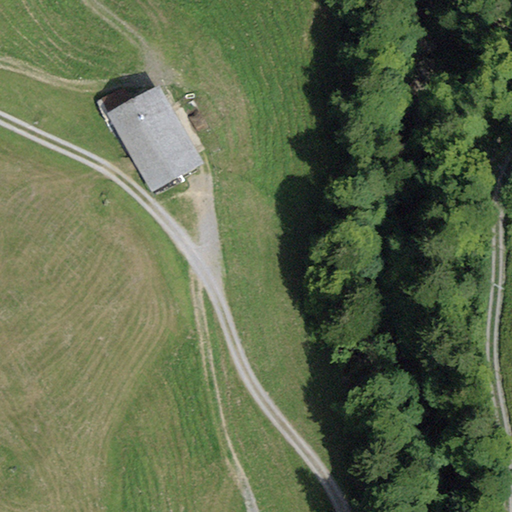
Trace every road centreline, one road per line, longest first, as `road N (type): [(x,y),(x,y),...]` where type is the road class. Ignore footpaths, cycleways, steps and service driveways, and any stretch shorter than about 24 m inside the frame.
road 1 (track): [(0,122),(85,158),(127,186),(211,271),(244,368),(346,511)]
road 2 (track): [(509,511),(492,369),(508,0)]
road 3 (track): [(211,271),(208,166),(179,88),(155,53),(95,0)]
road 4 (track): [(249,511),(223,434),(197,291),(199,258)]
